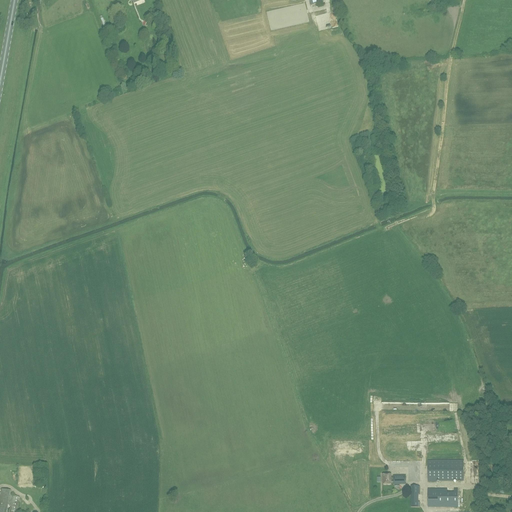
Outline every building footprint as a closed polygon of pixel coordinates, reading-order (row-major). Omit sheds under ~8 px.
[(288,0),(290,8),(303,7),(302,0),(288,0)] [(409,480),(418,480),(418,451),(409,451),(409,480)] [(386,460),(386,468),(394,468),(394,470),(397,470),(397,468),(401,468),(400,471),(405,471),(405,462),(406,462),(406,454),(398,454),(398,462),(391,461),(391,460),(386,460)] [(463,481),(463,461),(428,461),(428,483),(436,483),(436,481),(463,481)] [(391,478),(391,475),(383,475),(383,485),(391,485),(391,482),(393,482),(393,484),(406,484),(406,475),(393,475),(393,478),(391,478)] [(411,486),(411,507),(419,507),(419,503),(418,503),(418,494),(419,494),(419,486),(411,486)] [(8,511),(16,511),(20,498),(10,496),(11,491),(1,489),(0,495),(0,511),(6,511),(8,505),(10,506),(8,511)] [(465,489),(458,489),(454,489),(454,492),(451,492),(447,492),(447,489),(428,489),(428,507),(458,507),(467,507),(467,499),(465,499),(465,489)]
